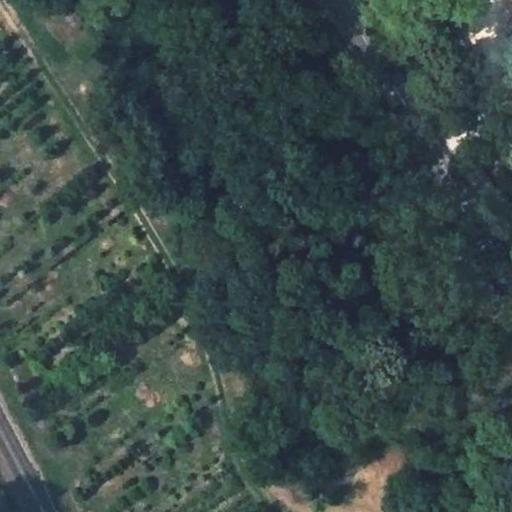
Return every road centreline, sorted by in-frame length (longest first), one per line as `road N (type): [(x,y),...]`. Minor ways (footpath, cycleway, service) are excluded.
road 1 (track): [(0,8),(45,66),(194,310),(219,382),(234,467),(266,511)]
road 2 (tertiary): [(341,0),(511,277)]
